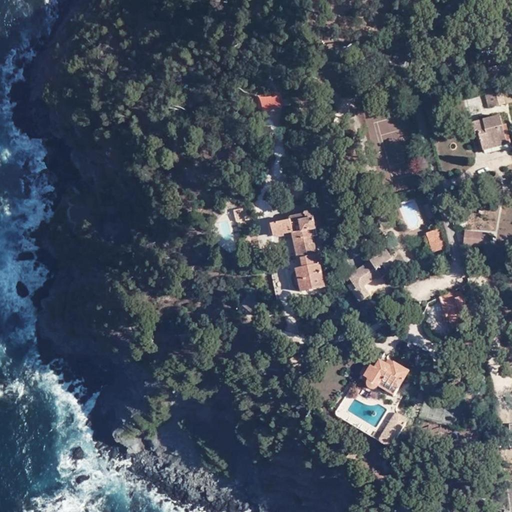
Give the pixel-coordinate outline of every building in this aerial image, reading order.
[(499,106),(495,92),(488,93),(491,107),(499,106)] [(485,122),(488,153),(495,152),(494,144),(508,141),(503,118),(485,122)] [(487,153),(488,153),(485,122),(476,125),(479,141),(484,140),(487,153)] [(381,161),(404,159),(403,150),(405,150),(403,123),(394,124),(394,133),(379,135),(381,161)] [(494,144),(495,152),(509,148),(508,141),(494,144)] [(294,232),(301,258),(319,253),(318,245),(317,245),(315,237),(319,236),(317,224),(320,223),(319,217),(315,217),(314,211),(308,211),(309,214),(293,217),(293,220),(275,225),(277,235),(294,232)] [(491,233),(466,230),(464,243),(490,246),(491,233)] [(430,245),(442,244),(441,233),(429,234),(430,245)] [(351,277),(355,283),(358,290),(357,291),(364,300),(371,296),(365,287),(381,276),(383,279),(400,268),(388,251),(351,277)] [(319,253),(301,258),(301,259),(304,259),(306,267),(300,269),(301,271),(296,275),(294,279),(296,285),(298,287),(305,288),(305,292),(327,286),(322,264),(320,261),(319,253)] [(358,290),(355,283),(350,287),(360,303),(364,300),(357,291),(358,290)] [(455,291),(438,298),(446,319),(449,318),(452,325),(463,321),(466,327),(474,324),(463,297),(457,299),(455,293),(455,291)] [(463,321),(452,325),(455,331),(466,327),(463,321)] [(398,394),(411,370),(392,359),(389,363),(382,359),(378,367),(373,365),(367,376),(372,377),(370,384),(371,387),(374,389),(377,388),(380,384),(398,394)] [(490,384),(487,367),(467,370),(471,387),(490,384)] [(386,437),(384,436),(381,440),(383,443),(388,447),(393,447),(409,421),(408,419),(400,414),(386,437)] [(396,416),(384,436),(386,437),(400,414),(396,416)]
